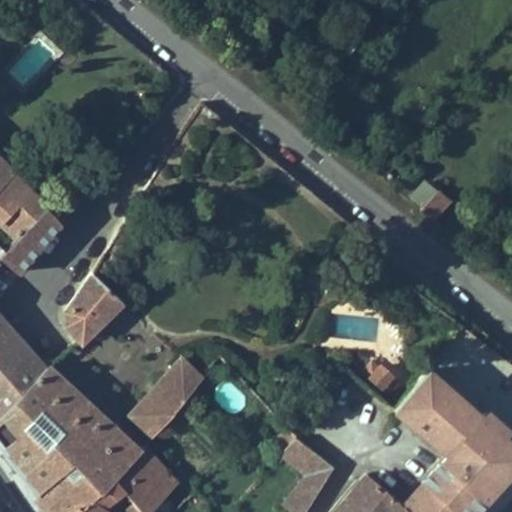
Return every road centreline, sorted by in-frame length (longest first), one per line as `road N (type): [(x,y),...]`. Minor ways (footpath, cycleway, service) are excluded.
road 1 (tertiary): [(211,69),(511,308)]
road 2 (residential): [(211,69),(35,303),(75,341)]
